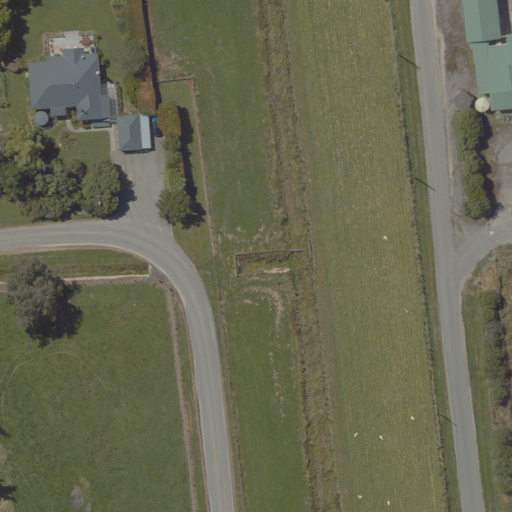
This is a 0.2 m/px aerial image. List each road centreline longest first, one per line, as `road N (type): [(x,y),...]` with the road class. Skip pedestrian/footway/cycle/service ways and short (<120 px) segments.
road 1 (residential): [(419,0),(477,511)]
road 2 (residential): [(0,240),(118,235),(162,253),(178,269),(200,317),(223,511)]
